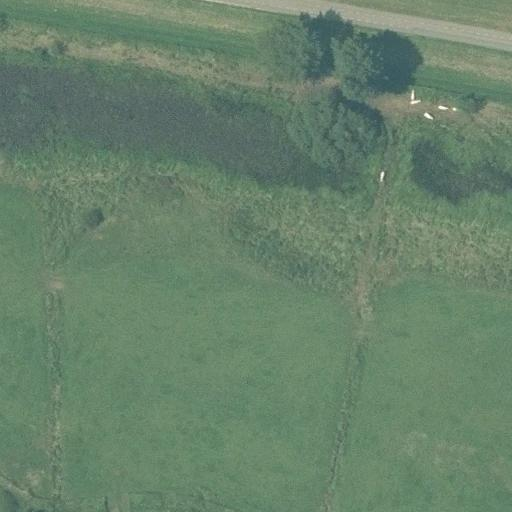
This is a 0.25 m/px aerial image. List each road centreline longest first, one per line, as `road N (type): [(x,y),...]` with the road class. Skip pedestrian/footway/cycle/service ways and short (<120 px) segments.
road 1 (track): [(511,100),(117,29)]
road 2 (unclassified): [(511,47),(249,0)]
